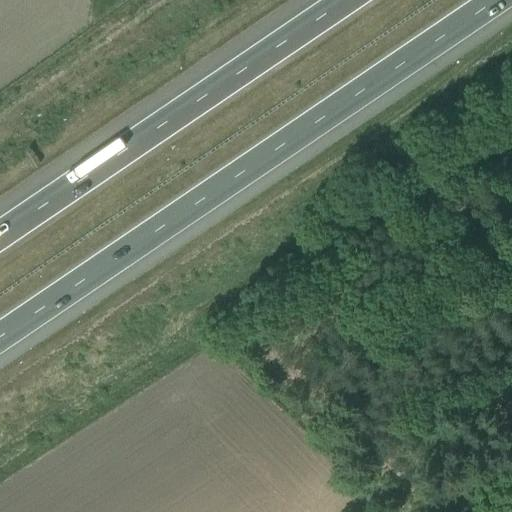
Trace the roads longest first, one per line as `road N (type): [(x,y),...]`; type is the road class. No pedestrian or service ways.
road 1 (motorway): [(0,337),(497,0)]
road 2 (motorway): [(347,0),(0,235)]
